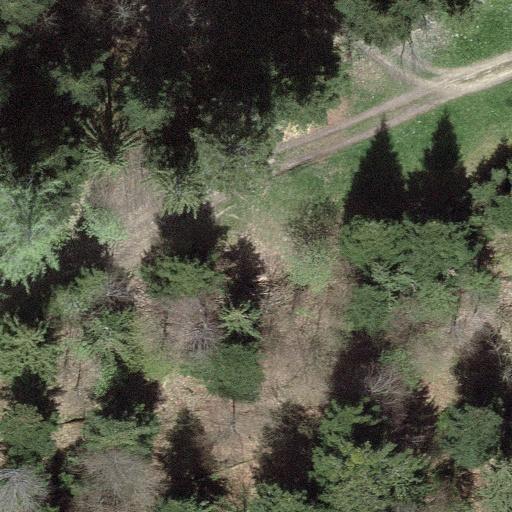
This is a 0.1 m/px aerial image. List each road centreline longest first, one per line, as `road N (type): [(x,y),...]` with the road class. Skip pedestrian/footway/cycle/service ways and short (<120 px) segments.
road 1 (track): [(419,100),(0,299)]
road 2 (track): [(309,0),(419,100),(511,66)]
